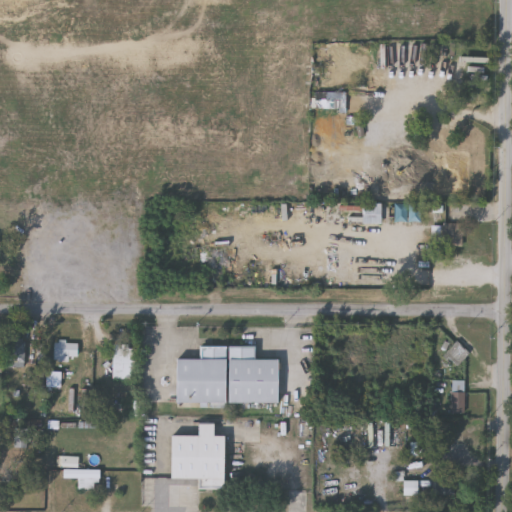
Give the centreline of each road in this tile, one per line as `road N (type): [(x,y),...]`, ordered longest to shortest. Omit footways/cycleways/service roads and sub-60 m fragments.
road 1 (residential): [(502,511),(505,0)]
road 2 (residential): [(503,312),(0,312)]
